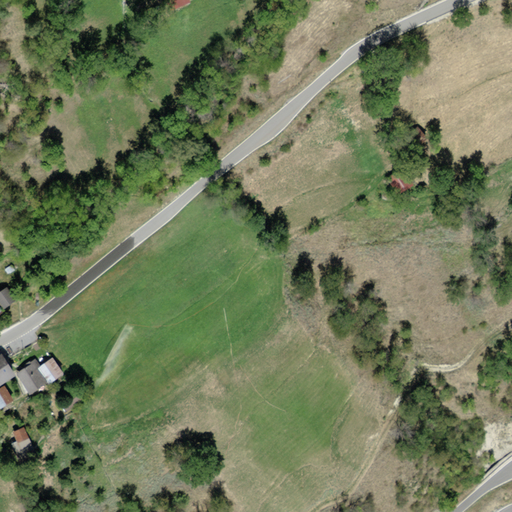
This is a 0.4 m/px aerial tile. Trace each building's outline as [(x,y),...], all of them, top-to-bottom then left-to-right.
[(425,139),(418,130),(408,138),(415,147),(425,139)] [(414,186),(403,169),(388,178),(399,196),(414,186)] [(16,302),(7,288),(0,292),(0,305),(3,310),(16,302)] [(37,329),(7,344),(13,357),(43,342),(37,329)] [(0,384),(14,376),(1,355),(0,354),(0,384)] [(63,374),(52,359),(39,368),(50,384),(63,374)] [(46,385),(33,363),(15,374),(28,396),(46,385)] [(0,410),(13,403),(4,387),(0,389),(0,410)] [(29,448),(24,430),(9,434),(19,451),(29,448)]
